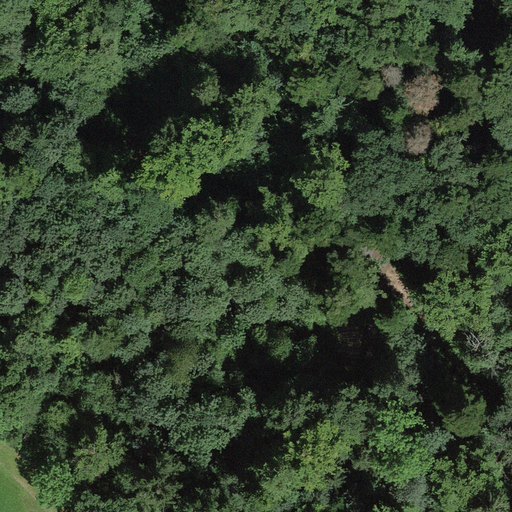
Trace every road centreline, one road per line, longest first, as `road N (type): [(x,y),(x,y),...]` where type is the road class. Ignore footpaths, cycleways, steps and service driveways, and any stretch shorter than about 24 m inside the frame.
road 1 (track): [(464,511),(445,392),(369,232),(179,160),(123,151),(77,121),(45,73),(0,49)]
road 2 (residential): [(252,0),(369,232),(385,511)]
